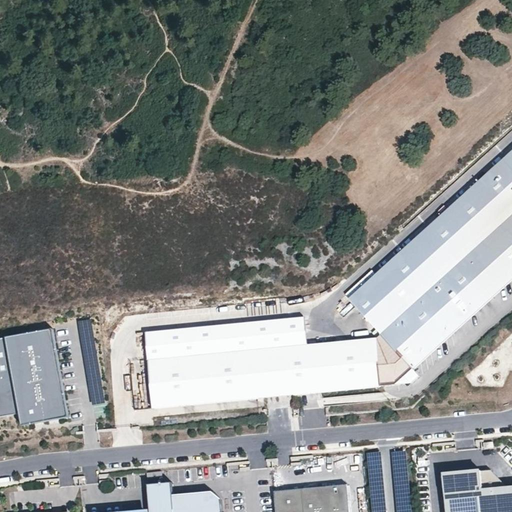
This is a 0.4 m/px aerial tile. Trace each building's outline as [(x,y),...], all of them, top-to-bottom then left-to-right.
[(152,409),(259,398),(257,379),(290,376),(292,395),(395,382),(412,367),(511,277),(511,150),(349,296),(377,327),(372,331),(377,336),(315,342),(148,361),(152,409)] [(144,328),(148,361),(315,342),(312,310),(144,328)] [(65,416),(49,329),(0,337),(0,415),(16,412),(18,425),(65,416)] [(412,367),(395,382),(412,381),(419,374),(412,367)] [(259,398),(292,395),(290,376),(257,379),(259,398)] [(482,471),(444,475),(447,511),(511,511),(511,488),(484,491),(482,471)] [(482,471),(484,491),(508,489),(503,484),(492,471),(482,471)] [(149,486),(151,511),(224,511),(223,500),(222,492),(214,493),(175,497),(174,484),(149,486)] [(350,484),(338,485),(339,491),(346,497),(351,496),(350,484)] [(276,503),(276,511),(352,511),(351,496),(346,497),(339,491),(338,485),(275,491),(276,503)]
